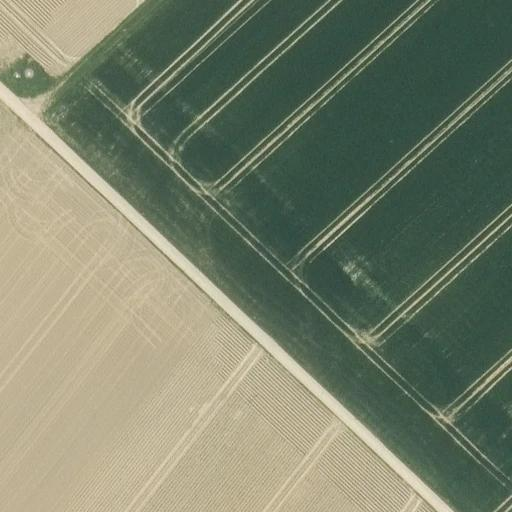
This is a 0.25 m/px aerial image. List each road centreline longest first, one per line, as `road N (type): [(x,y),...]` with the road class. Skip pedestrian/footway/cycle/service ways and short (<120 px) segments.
road 1 (track): [(446,511),(0,91)]
road 2 (track): [(29,119),(158,0)]
